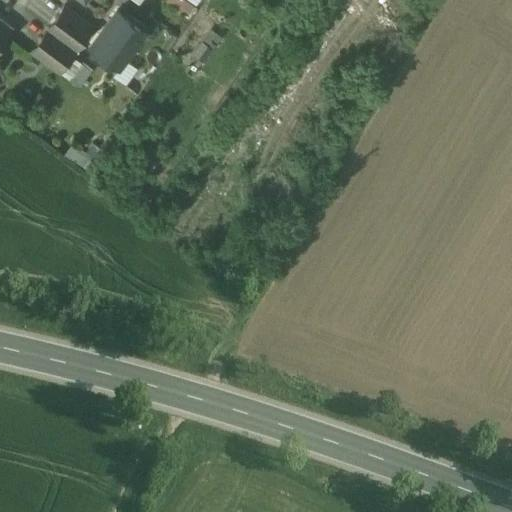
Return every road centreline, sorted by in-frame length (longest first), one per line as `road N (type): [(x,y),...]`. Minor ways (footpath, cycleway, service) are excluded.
road 1 (primary): [(0,345),(198,396),(511,505)]
road 2 (track): [(193,395),(131,511)]
